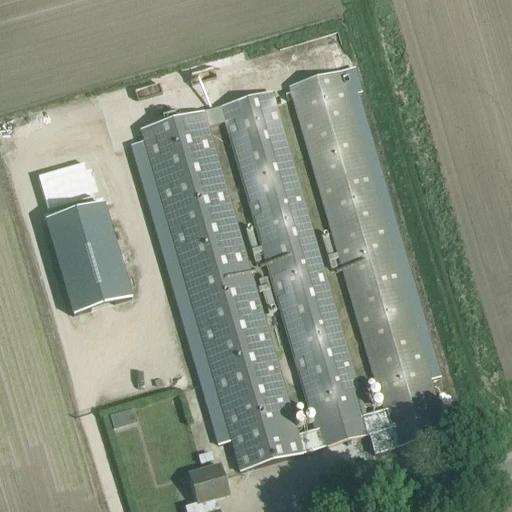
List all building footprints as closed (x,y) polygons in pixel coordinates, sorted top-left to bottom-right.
[(271,93),(203,113),(207,128),(226,122),(316,431),(297,436),(302,455),(369,436),(375,455),(445,435),(440,416),(340,73),(290,88),(384,413),(365,419),(271,93)] [(203,113),(141,131),(241,473),(302,455),(297,436),(207,128),(203,113)] [(113,214),(55,232),(78,311),(136,295),(113,214)] [(218,511),(215,501),(228,496),(218,463),(186,473),(196,503),(184,507),(185,511),(218,511)] [(320,480),(308,490),(322,506),(334,496),(320,480)]
